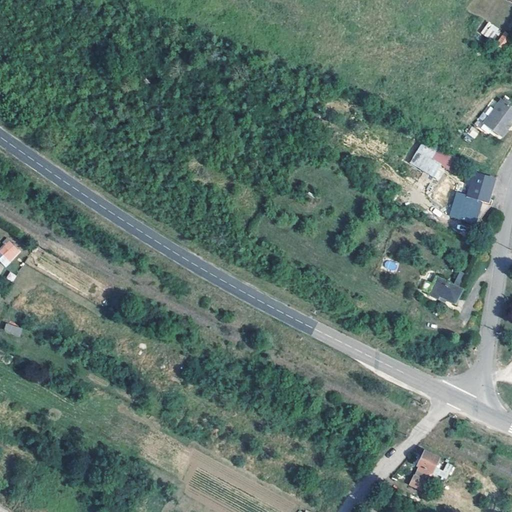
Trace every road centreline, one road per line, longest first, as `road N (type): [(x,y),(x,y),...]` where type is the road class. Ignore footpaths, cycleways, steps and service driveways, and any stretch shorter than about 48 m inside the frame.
road 1 (secondary): [(0,136),(232,286),(450,397)]
road 2 (residential): [(475,409),(511,203)]
road 3 (residential): [(450,397),(347,511)]
